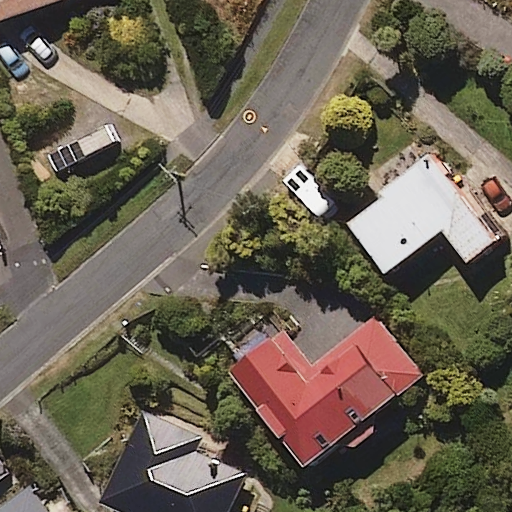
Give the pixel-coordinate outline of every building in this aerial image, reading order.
[(0,0),(0,13),(39,0),(0,0)] [(500,242),(427,148),(344,213),(385,267),(441,223),(472,263),(500,242)] [(339,443),(333,437),(418,369),(375,314),(314,364),(276,317),(224,359),(310,466),(339,443)] [(205,436),(145,409),(106,494),(145,511),(232,511),(250,472),(199,449),(205,436)] [(0,511),(57,511),(32,479),(0,504),(0,511)]
